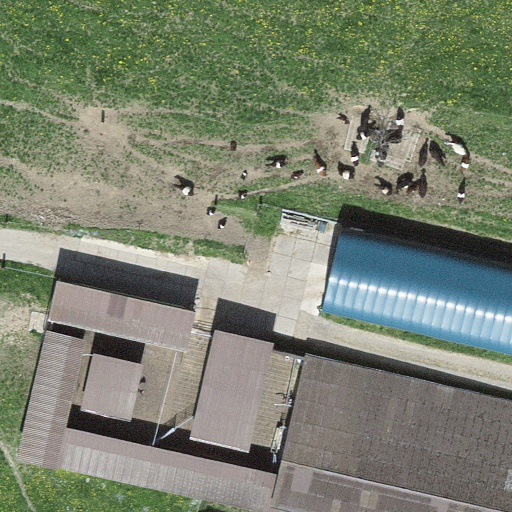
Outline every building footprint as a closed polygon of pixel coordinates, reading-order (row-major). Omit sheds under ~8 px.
[(511,257),(342,227),(325,319),(511,352),(511,257)] [(64,281),(55,321),(182,350),(191,310),(64,281)] [(217,325),(189,436),(246,450),(273,339),(217,325)] [(47,335),(17,460),(229,511),(250,511),(259,478),(67,431),(87,345),(47,335)] [(139,359),(99,350),(87,401),(127,411),(139,359)] [(479,511),(482,502),(511,508),(511,405),(310,357),(278,500),(327,511),(479,511)]
